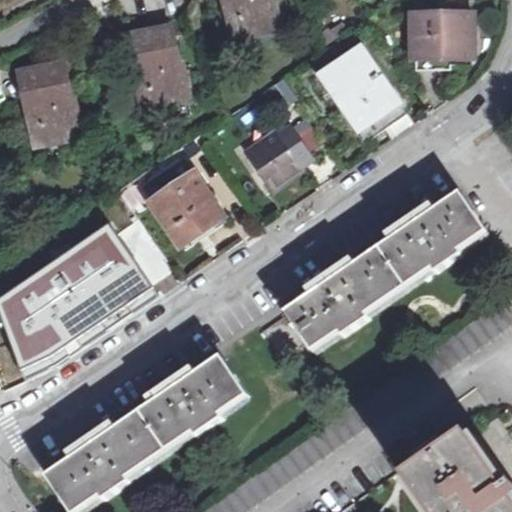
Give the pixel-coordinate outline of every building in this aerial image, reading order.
[(228,0),(237,40),(282,30),(276,0),(228,0)] [(414,15),(414,59),(474,61),(473,17),(414,15)] [(131,41),(146,112),(190,103),(183,70),(180,71),(172,34),(131,41)] [(322,73),(362,132),(399,106),(359,48),(322,73)] [(22,80),(35,148),(83,138),(77,105),(73,105),(66,71),(22,80)] [(399,106),(362,132),(367,140),(405,115),(399,106)] [(247,154),(271,190),(301,170),(300,166),(311,158),(295,134),(283,142),(278,134),(247,154)] [(156,200),(184,244),(227,216),(200,172),(156,200)] [(374,255),(401,295),(432,272),(436,278),(464,260),(460,254),(487,234),(460,196),(435,213),(430,209),(389,238),(391,244),(374,255)] [(113,229),(2,305),(29,381),(79,351),(160,300),(113,229)] [(401,295),(374,255),(355,268),(352,263),(308,294),(311,300),(264,333),(291,370),(339,337),(343,343),(372,322),(368,317),(401,295)] [(511,276),(503,258),(500,257),(511,281),(511,294),(205,511),(244,511),(511,323),(511,276)] [(142,417),(165,458),(195,437),(199,442),(228,422),(225,416),(250,399),(223,360),(198,377),(194,372),(153,400),(157,406),(142,417)] [(165,458),(142,417),(121,432),(116,425),(73,455),(78,461),(53,478),(76,511),(86,511),(106,499),(109,503),(135,486),(132,480),(165,458)] [(472,438),(409,482),(430,511),(511,511),(511,491),(510,492),(472,438)]
